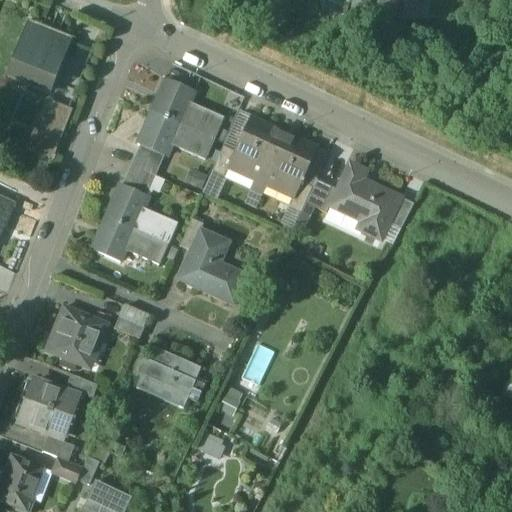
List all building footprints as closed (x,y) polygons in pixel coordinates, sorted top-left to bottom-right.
[(64,43),(32,30),(17,69),(32,75),(29,82),(46,88),(64,43)] [(223,120),(189,105),(194,94),(165,81),(152,113),(214,140),(223,120)] [(45,104),(27,149),(47,157),(65,112),(45,104)] [(214,140),(152,113),(138,146),(139,146),(163,157),(166,157),(171,146),(204,160),(214,140)] [(234,153),(230,163),(232,164),(229,169),(255,182),(251,190),(257,192),(281,139),(272,135),(275,130),(250,119),(234,153)] [(317,149),(292,138),(290,143),(281,139),(257,192),(262,195),(266,187),(293,199),(295,193),(297,193),(301,184),(317,149)] [(163,157),(139,146),(134,157),(158,167),(163,157)] [(223,148),(213,172),(225,178),(229,169),(232,164),(230,163),(234,153),(223,148)] [(158,167),(134,157),(131,166),(154,177),(158,167)] [(367,173),(350,164),(337,190),(329,207),(330,208),(366,225),(362,233),(381,243),(390,225),(402,200),(363,181),(367,173)] [(154,177),(131,166),(127,176),(150,186),(154,177)] [(150,186),(127,176),(122,187),(146,197),(150,186)] [(337,190),(317,181),(313,189),(306,204),(327,214),(330,208),(329,207),(337,190)] [(313,189),(301,184),(297,193),(295,193),(293,199),(289,207),(302,213),(306,204),(313,189)] [(122,187),(119,186),(105,218),(168,245),(177,224),(143,210),(148,198),(146,197),(122,187)] [(414,205),(402,200),(390,225),(401,230),(414,205)] [(0,201),(0,234),(13,207),(0,201)] [(168,245),(105,218),(91,251),(120,263),(125,251),(159,266),(168,245)] [(192,220),(180,248),(191,253),(201,231),(204,226),(192,220)] [(201,231),(191,253),(178,281),(234,307),(247,278),(215,263),(225,242),(201,231)] [(108,326),(63,309),(46,353),(82,368),(92,340),(101,344),(108,326)] [(144,328),(120,318),(115,330),(139,340),(144,328)] [(201,371),(155,350),(150,360),(145,358),(136,378),(141,380),(137,390),(183,411),(188,401),(197,405),(206,385),(197,381),(201,371)] [(75,397),(33,382),(18,424),(59,439),(75,397)] [(230,389),(226,406),(239,410),(244,393),(230,389)] [(208,435),(203,451),(222,458),(228,442),(208,435)] [(43,471),(11,458),(0,485),(0,503),(16,510),(15,511),(30,511),(34,502),(31,501),(43,471)] [(100,464),(88,459),(83,470),(78,482),(90,487),(100,464)] [(83,470),(57,460),(50,476),(76,486),(78,482),(83,470)] [(125,511),(131,500),(95,483),(81,511),(125,511)]
